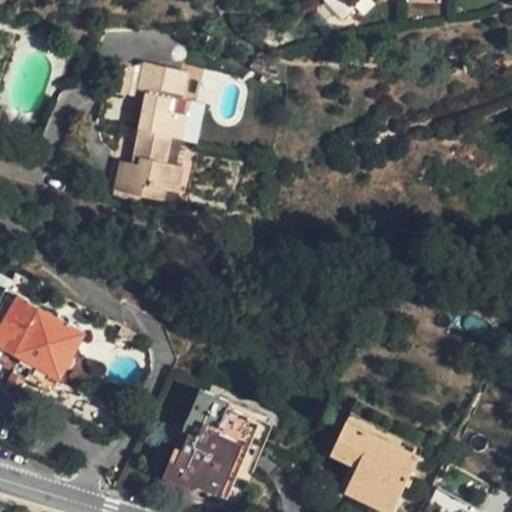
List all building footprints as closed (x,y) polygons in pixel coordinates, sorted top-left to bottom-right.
[(315,0),(342,18),(353,4),(364,12),(369,7),(383,17),(388,11),(402,20),(416,0),(315,0)] [(137,82),(125,118),(154,129),(168,133),(176,115),(156,106),(161,93),(171,96),(180,72),(133,56),(124,77),(137,82)] [(108,90),(117,67),(104,62),(95,86),(108,90)] [(154,129),(125,118),(114,147),(123,150),(120,156),(111,153),(103,149),(92,179),(138,197),(144,184),(153,187),(162,163),(145,156),(154,129)] [(123,150),(114,147),(111,153),(120,156),(123,150)] [(92,334),(68,321),(10,290),(0,307),(0,348),(20,361),(9,383),(23,390),(29,380),(59,396),(71,374),(92,334)] [(247,406),(195,386),(157,480),(187,492),(190,486),(236,504),(253,461),(268,424),(243,414),(247,406)] [(345,420),(418,452),(423,439),(352,406),(345,420)] [(392,510),(418,452),(345,420),(331,452),(350,462),(357,465),(346,489),(392,510)] [(357,465),(350,462),(340,486),(346,489),(357,465)]
